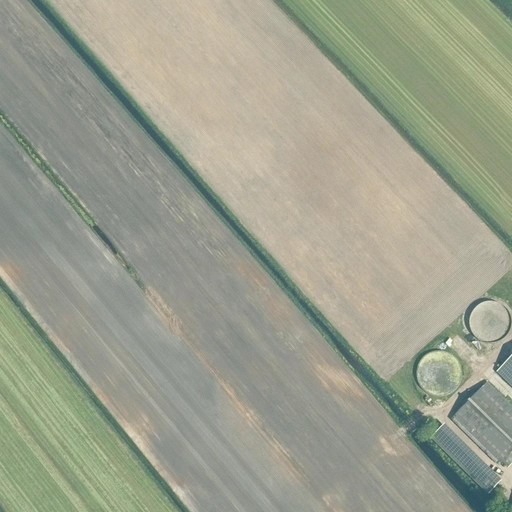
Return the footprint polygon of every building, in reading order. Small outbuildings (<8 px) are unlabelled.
[(443,352),(439,351),(435,352),(431,353),(428,354),(425,357),(422,359),(420,363),(418,366),(417,370),(417,374),(417,378),(418,381),(420,385),(422,388),(425,391),(428,393),(431,395),(435,396),(439,396),(443,396),(447,395),(450,393),(453,391),(456,388),(458,385),(460,381),(461,378),(461,374),(461,370),(460,366),(458,363),(456,359),(453,357),(450,354),(447,353),(443,352)] [(511,356),(498,372),(511,386),(511,356)] [(511,409),(486,384),(451,420),(499,466),(501,464),(509,455),(511,452),(511,409)] [(511,458),(509,455),(501,464),(506,469),(511,463),(511,458)] [(499,481),(492,474),(479,487),(486,494),(499,481)]
